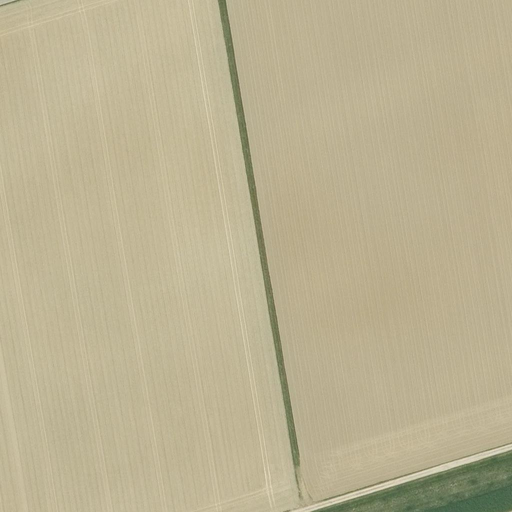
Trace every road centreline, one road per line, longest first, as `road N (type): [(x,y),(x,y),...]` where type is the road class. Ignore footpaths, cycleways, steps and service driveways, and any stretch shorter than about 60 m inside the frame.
road 1 (track): [(221,0),(303,511)]
road 2 (track): [(511,457),(334,511)]
